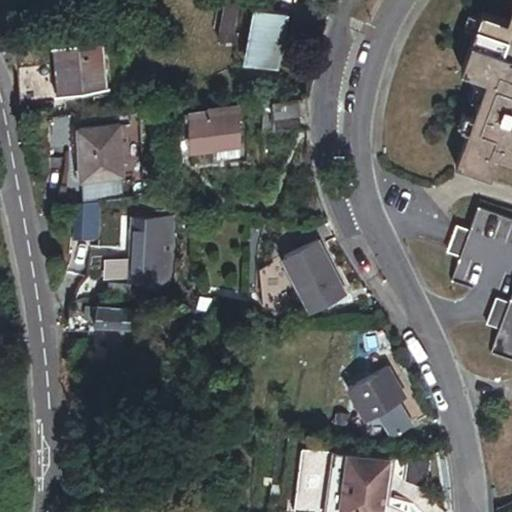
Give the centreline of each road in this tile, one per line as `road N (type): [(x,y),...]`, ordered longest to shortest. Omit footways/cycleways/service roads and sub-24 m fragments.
road 1 (residential): [(0,116),(32,258),(47,511)]
road 2 (unclassified): [(365,224),(401,276),(442,372),(461,511)]
road 3 (unclassified): [(349,0),(328,57),(320,153),(341,212),(365,224)]
road 4 (unclassified): [(400,0),(358,90),(353,162),(365,224)]
